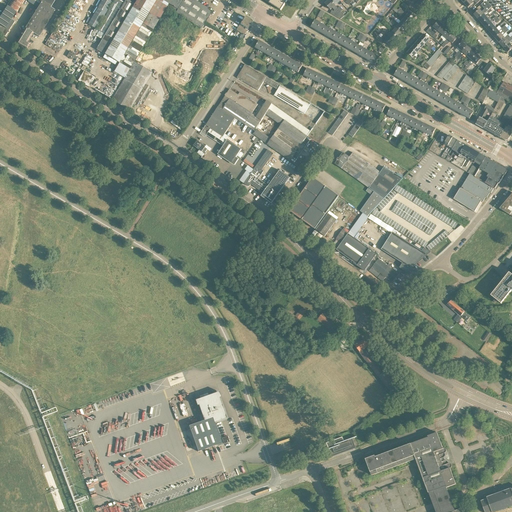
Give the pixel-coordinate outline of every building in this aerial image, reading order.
[(7,6),(0,17),(0,33),(5,36),(15,22),(11,19),(16,12),(17,13),(25,0),(11,0),(8,6),(7,6)] [(27,51),(31,43),(29,42),(34,34),(39,37),(55,11),(50,8),(55,0),(38,0),(42,2),(16,44),(27,51)] [(96,29),(109,6),(112,0),(102,0),(88,25),(96,29)] [(129,70),(168,4),(160,0),(136,0),(134,4),(127,0),(125,0),(124,3),(119,0),(115,0),(97,30),(105,35),(96,50),(105,55),(103,58),(115,65),(117,62),(119,63),(114,72),(124,79),(129,70)] [(173,13),(182,0),(168,0),(167,3),(168,4),(165,9),(173,13)] [(212,11),(195,1),(195,0),(182,0),(173,13),(175,14),(174,16),(178,20),(181,16),(201,29),(212,11)] [(264,0),(281,11),(287,0),(264,0)] [(335,6),(330,0),(329,0),(325,4),(330,10),(332,8),(334,10),(334,12),(332,11),(330,14),(340,20),(344,16),(341,12),(338,9),(335,6)] [(412,0),(413,0),(411,2),(412,3),(412,4),(420,11),(425,6),(419,1),(417,0),(412,0)] [(473,3),(470,0),(467,0),(464,3),(468,8),(473,3)] [(490,9),(492,7),(487,3),(486,2),(485,2),(484,3),(482,3),(481,5),(484,9),(481,12),(479,9),(474,14),(478,19),(490,9)] [(402,15),(398,11),(394,8),(392,9),(397,14),(400,17),(402,15)] [(482,24),(491,16),(488,14),(492,11),(490,9),(478,19),(482,24)] [(409,12),(405,17),(411,22),(415,17),(409,12)] [(491,16),(482,24),(486,29),(492,24),(488,19),(491,16)] [(240,37),(242,39),(253,22),(245,17),(236,31),(242,34),(242,35),(241,35),(240,37)] [(405,17),(401,22),(407,27),(411,22),(405,17)] [(407,27),(401,22),(399,25),(392,19),(391,21),(402,32),(407,27)] [(311,28),(322,34),(326,27),(315,21),(311,28)] [(402,32),(391,21),(389,24),(395,29),(392,32),(398,37),(402,32)] [(432,32),(429,29),(426,32),(433,37),(438,31),(443,26),(438,21),(433,27),(435,29),(432,32)] [(491,34),(496,29),(492,24),(486,29),(491,34)] [(440,33),(443,35),(440,38),(443,35),(447,30),(443,26),(438,31),(433,37),(435,39),(440,33)] [(496,29),(491,34),(495,38),(506,28),(505,26),(502,28),(499,31),(496,28),(496,29)] [(332,40),(337,33),(326,27),(322,34),(332,40)] [(504,38),(502,36),(506,33),(509,30),(508,30),(506,28),(495,38),(499,43),(504,38)] [(392,32),(390,35),(384,29),(382,31),(385,34),(388,37),(394,41),(398,37),(392,32)] [(447,30),(443,35),(447,39),(452,34),(447,30)] [(337,33),(332,40),(343,46),(347,39),(337,33)] [(394,41),(388,37),(385,34),(383,36),(386,39),(384,41),(390,46),(394,41)] [(420,39),(425,44),(427,42),(430,39),(424,34),(420,39)] [(447,45),(450,42),(452,44),(457,38),(452,34),(447,39),(445,42),(442,45),(444,47),(447,45)] [(503,48),(511,40),(511,36),(510,38),(508,35),(504,38),(499,43),(503,48)] [(347,39),(343,46),(354,53),(358,46),(347,39)] [(421,49),(425,44),(420,39),(415,44),(421,49)] [(511,46),(511,45),(511,43),(511,40),(503,48),(508,53),(511,48),(511,46)] [(255,48),(266,54),(270,47),(259,41),(255,48)] [(457,48),(460,50),(454,56),(456,58),(462,52),(467,47),(462,42),(457,48)] [(411,49),(417,54),(421,49),(415,44),(411,49)] [(358,46),(354,53),(365,59),(369,52),(358,46)] [(270,47),(266,54),(277,61),(281,54),(270,47)] [(467,47),(462,52),(456,58),(458,60),(464,54),(467,56),(471,51),(467,47)] [(417,54),(411,49),(407,54),(413,59),(417,54)] [(471,51),(467,56),(469,58),(471,60),(476,55),(471,51)] [(369,52),(365,59),(376,65),(380,58),(369,52)] [(281,54),(277,61),(288,67),(292,60),(281,54)] [(471,60),(469,63),(466,67),(468,68),(473,62),(476,65),(481,59),(476,55),(471,60)] [(292,60),(288,67),(298,73),(302,66),(292,60)] [(136,107),(145,92),(149,86),(145,84),(152,73),(134,62),(129,70),(124,79),(111,100),(117,104),(129,111),(133,105),(136,107)] [(490,76),(495,69),(489,64),(485,69),(482,67),(480,69),(490,76)] [(279,85),(245,65),(237,78),(258,91),(264,82),(277,90),(279,85)] [(405,82),(409,75),(410,72),(403,68),(400,66),(398,69),(394,76),(405,82)] [(303,76),(307,78),(315,82),(318,74),(307,69),(303,76)] [(78,81),(88,87),(93,77),(84,71),(78,81)] [(315,82),(326,87),(329,79),(318,74),(315,82)] [(420,81),(409,75),(405,82),(416,88),(420,81)] [(329,79),(326,87),(337,92),(341,85),(329,79)] [(426,94),(430,87),(420,81),(416,88),(426,94)] [(511,86),(504,82),(496,94),(501,97),(502,98),(506,101),(508,98),(508,97),(511,99),(511,86)] [(341,85),(337,92),(348,98),(352,90),(341,85)] [(305,114),(311,104),(280,86),(274,96),(305,114)] [(426,94),(437,101),(441,94),(430,87),(426,94)] [(218,107),(235,119),(254,131),(265,115),(269,110),(272,105),(267,101),(256,117),(252,114),(258,105),(240,92),(238,95),(230,90),(218,107)] [(352,90),(348,98),(360,103),(363,95),(352,90)] [(501,97),(496,94),(494,93),(492,92),(490,90),(488,93),(487,95),(487,96),(498,103),(501,97)] [(441,94),(437,101),(448,107),(452,100),(441,94)] [(363,95),(360,103),(371,108),(374,101),(363,95)] [(483,129),(489,132),(493,122),(499,125),(500,123),(502,124),(504,121),(505,122),(507,120),(505,119),(505,118),(504,117),(503,117),(501,122),(498,120),(506,105),(504,104),(505,103),(501,101),(502,98),(501,97),(498,103),(496,106),(494,110),(491,114),(487,122),(483,129)] [(448,107),(451,109),(459,113),(463,106),(452,100),(448,107)] [(386,106),(382,104),(374,101),(371,108),(374,110),(373,111),(378,113),(378,112),(382,113),(386,106)] [(354,115),(357,117),(362,106),(359,104),(359,105),(357,109),(354,115)] [(491,114),(494,110),(486,105),(476,125),(479,127),(483,120),(488,112),(491,114)] [(459,113),(462,115),(469,119),(473,112),(463,106),(459,113)] [(222,137),(235,119),(218,107),(205,125),(222,137)] [(387,116),(398,121),(402,114),(390,108),(387,116)] [(307,136),(284,120),(269,110),(265,115),(281,125),(271,139),(257,129),(253,135),(290,160),(296,152),(301,145),(307,136)] [(509,121),(511,116),(511,115),(506,112),(504,117),(505,118),(505,119),(507,120),(505,122),(504,121),(502,124),(500,123),(499,125),(500,125),(494,135),(500,139),(506,128),(509,121)] [(406,125),(409,126),(413,119),(402,114),(398,121),(406,125)] [(413,119),(409,126),(421,132),(424,124),(413,119)] [(489,132),(494,135),(500,125),(499,125),(493,122),(489,132)] [(424,124),(421,132),(432,137),(435,129),(424,124)] [(242,150),(222,137),(205,125),(200,134),(204,137),(206,135),(224,147),(218,155),(232,164),(242,150)] [(500,139),(505,141),(505,142),(506,141),(507,141),(508,141),(511,133),(511,131),(506,128),(500,139)] [(434,141),(429,150),(441,157),(453,138),(449,136),(443,146),(434,141)] [(238,143),(228,137),(227,139),(236,145),(238,143)] [(422,140),(418,138),(413,148),(417,150),(422,140)] [(457,141),(453,138),(441,157),(445,160),(452,149),(452,150),(457,141)] [(206,146),(197,140),(193,146),(206,154),(206,153),(205,152),(207,149),(210,151),(211,149),(206,145),(206,146)] [(457,141),(452,150),(452,149),(445,160),(453,165),(465,145),(457,141)] [(465,145),(453,165),(461,169),(462,167),(466,160),(472,150),(465,145)] [(472,150),(466,160),(469,162),(466,167),(462,167),(461,169),(468,173),(480,154),(472,150)] [(384,199),(397,185),(403,179),(384,167),(380,173),(353,153),(349,157),(343,153),(335,164),(369,189),(366,191),(372,195),(360,212),(363,213),(367,217),(384,199)] [(481,167),(486,158),(480,154),(468,173),(470,174),(471,175),(476,167),(477,165),(481,167)] [(494,188),(495,189),(498,184),(499,184),(504,176),(507,172),(507,170),(486,158),(481,167),(474,177),(471,175),(470,174),(468,177),(461,189),(460,189),(454,199),(475,212),(481,202),(482,203),(486,197),(487,198),(490,193),(491,193),(494,188)] [(244,162),(254,169),(255,167),(245,160),(244,162)] [(271,203),(278,194),(268,187),(268,186),(258,179),(264,171),(262,170),(256,166),(255,167),(254,169),(251,174),(244,184),(247,186),(248,187),(249,186),(250,186),(251,185),(263,194),(262,196),(271,203)] [(268,187),(278,194),(290,178),(280,171),(268,186),(268,187)] [(326,187),(313,178),(305,189),(318,198),(326,187)] [(397,185),(394,190),(401,195),(404,190),(397,185)] [(327,213),(339,196),(326,187),(318,198),(314,203),(327,213)] [(305,189),(297,200),(310,209),(314,203),(318,198),(305,189)] [(511,194),(500,209),(511,216),(511,210),(511,211),(511,210),(511,194)] [(297,200),(289,211),(302,220),(310,209),(297,200)] [(302,220),(315,229),(327,213),(314,203),(310,209),(302,220)] [(375,209),(372,214),(379,219),(382,214),(375,209)] [(367,217),(363,213),(348,234),(349,235),(354,238),(369,217),(367,217)] [(337,220),(328,214),(316,230),(325,236),(337,220)] [(348,234),(342,230),(336,239),(341,243),(348,234)] [(392,232),(381,250),(410,268),(426,254),(392,232)] [(377,254),(354,238),(349,235),(348,234),(341,243),(339,246),(338,248),(337,250),(346,256),(358,265),(357,266),(364,272),(377,254)] [(428,245),(426,247),(430,251),(432,249),(434,248),(436,246),(433,242),(431,243),(428,245)] [(387,266),(378,259),(369,271),(382,282),(385,278),(392,283),(399,275),(390,268),(391,266),(389,264),(387,266)] [(491,296),(501,304),(511,289),(511,274),(509,272),(491,296)] [(464,312),(451,301),(447,304),(461,316),(464,312)] [(295,326),(306,312),(301,308),(290,322),(295,326)] [(338,313),(337,312),(335,316),(343,322),(346,318),(340,314),(338,313)] [(470,317),(464,312),(461,316),(467,321),(470,317)] [(334,334),(340,326),(323,313),(317,320),(322,324),(321,324),(334,334)] [(488,332),(483,339),(486,342),(491,334),(488,332)] [(373,349),(365,340),(360,343),(359,342),(354,345),(366,361),(378,377),(386,387),(392,394),(398,389),(392,382),(395,380),(387,370),(383,373),(375,364),(363,349),(367,347),(371,351),(370,352),(375,358),(378,356),(373,349)] [(217,445),(217,446),(222,445),(222,443),(215,423),(227,418),(219,398),(221,397),(219,392),(218,392),(195,400),(197,406),(199,405),(204,420),(189,426),(198,452),(217,445)] [(365,459),(367,463),(371,476),(377,474),(415,459),(428,493),(435,511),(463,511),(462,509),(455,511),(446,488),(455,484),(450,469),(451,468),(452,467),(452,466),(452,465),(451,465),(451,464),(450,464),(449,463),(448,464),(448,463),(448,462),(447,461),(446,461),(445,461),(443,458),(444,457),(445,457),(445,456),(445,455),(445,454),(445,453),(446,453),(446,452),(446,451),(446,450),(445,449),(444,448),(443,448),(442,449),(437,433),(427,436),(428,438),(375,457),(375,456),(365,459)] [(342,437),(326,443),(328,450),(332,448),(333,452),(350,446),(348,440),(343,441),(342,437)] [(227,473),(228,478),(240,474),(238,469),(227,473)] [(490,511),(491,511),(495,511),(511,506),(511,489),(506,491),(486,498),(487,499),(481,501),(484,511),(490,511)]
